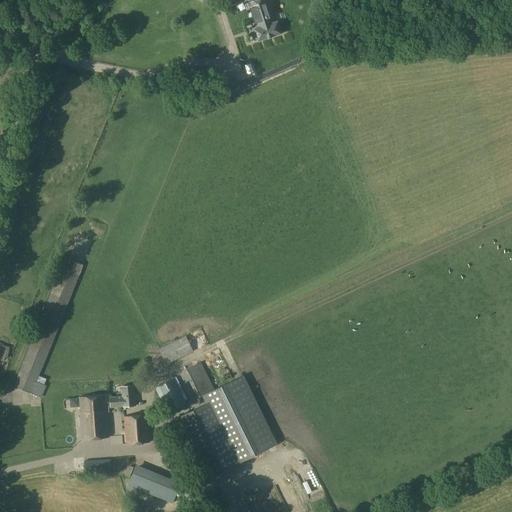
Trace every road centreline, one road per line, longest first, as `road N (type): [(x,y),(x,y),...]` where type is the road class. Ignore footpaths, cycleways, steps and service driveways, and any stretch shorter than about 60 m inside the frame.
road 1 (unknown): [(28,70),(68,57),(135,66),(225,51),(230,33),(222,0)]
road 2 (unclassified): [(0,183),(28,70),(68,43)]
road 3 (unknown): [(0,473),(118,444),(160,452)]
